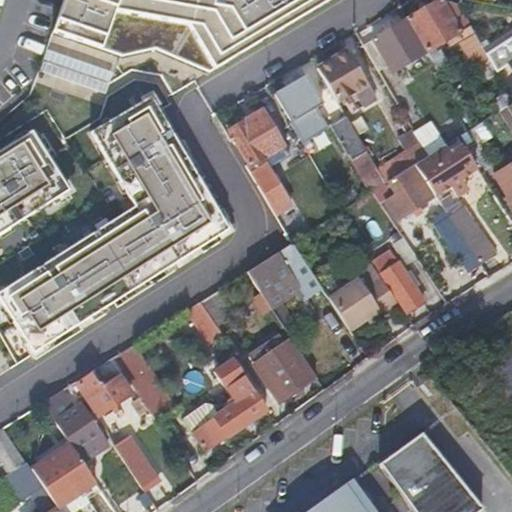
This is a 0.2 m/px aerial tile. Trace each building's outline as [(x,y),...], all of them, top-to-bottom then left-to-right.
[(322,0),(66,0),(55,34),(126,58),(159,50),(212,73),(325,4),(322,0)] [(486,47),(465,12),(452,18),(442,0),(440,0),(408,21),(430,55),(460,36),(472,53),(474,51),(486,69),(496,64),(486,47)] [(430,55),(408,21),(365,48),(382,76),(393,70),(397,76),(430,55)] [(511,33),(486,47),(496,64),(500,70),(510,63),(511,65),(511,33)] [(354,53),(320,73),(340,106),(352,99),(352,104),(377,90),(354,53)] [(312,79),(276,100),(308,153),(333,138),(321,117),(331,111),(312,79)] [(205,251),(233,234),(186,155),(177,161),(171,151),(180,145),(154,99),(94,135),(138,209),(0,297),(37,356),(97,319),(91,310),(102,303),(107,312),(194,258),(189,248),(200,241),(205,251)] [(267,113),(230,136),(280,218),(301,204),(275,162),(266,169),(260,162),(288,145),(267,113)] [(335,132),(363,179),(379,169),(350,123),(335,132)] [(0,239),(73,192),(35,134),(0,157),(0,239)] [(422,142),(379,169),(387,182),(393,179),(420,161),(430,155),(422,142)] [(464,178),(481,169),(470,150),(457,158),(449,143),(430,155),(420,161),(439,191),(449,186),(455,193),(469,184),(464,178)] [(177,161),(186,155),(180,145),(171,151),(177,161)] [(387,205),(394,216),(439,191),(420,161),(393,179),(401,195),(387,205)] [(363,179),(372,192),(387,182),(379,169),(363,179)] [(511,193),(511,171),(502,177),(511,193)] [(453,215),(483,264),(502,252),(474,205),(453,215)] [(294,243),(250,271),(261,289),(283,324),(293,317),(282,300),(297,291),(300,295),(305,292),(305,293),(320,284),(294,243)] [(402,306),(405,312),(428,299),(395,245),(373,259),(402,306)] [(328,297),(350,332),(381,313),(384,317),(402,306),(373,259),(349,275),(352,282),(328,297)] [(221,290),(204,301),(218,323),(235,314),(221,290)] [(204,301),(189,311),(209,340),(215,335),(221,342),(228,338),(218,323),(204,301)] [(281,398),(316,376),(291,337),(284,342),(279,334),(252,351),(281,398)] [(126,367),(158,419),(176,407),(136,345),(118,356),(126,367)] [(107,379),(126,367),(118,356),(100,367),(107,379)] [(206,446),(263,412),(233,361),(217,371),(233,400),(193,424),(206,446)] [(102,393),(90,374),(79,381),(85,391),(106,423),(139,402),(122,379),(102,393)] [(71,438),(86,461),(103,451),(94,438),(104,432),(87,404),(79,409),(66,389),(47,401),(71,438)] [(24,451),(8,426),(0,430),(0,447),(9,460),(24,451)] [(57,504),(98,479),(86,461),(71,438),(31,463),(57,504)] [(375,474),(402,511),(473,511),(422,440),(375,474)] [(61,511),(57,504),(31,463),(28,458),(7,471),(24,496),(33,489),(46,510),(43,511),(61,511)] [(136,470),(150,492),(162,485),(147,463),(136,470)] [(361,511),(348,493),(320,511),(361,511)]
